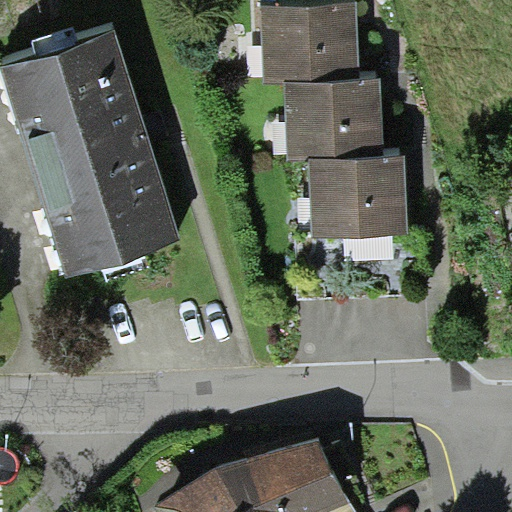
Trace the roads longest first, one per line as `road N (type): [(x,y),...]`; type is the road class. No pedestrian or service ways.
road 1 (residential): [(474,402),(410,388),(281,389),(87,408)]
road 2 (residential): [(27,511),(71,469),(87,408)]
